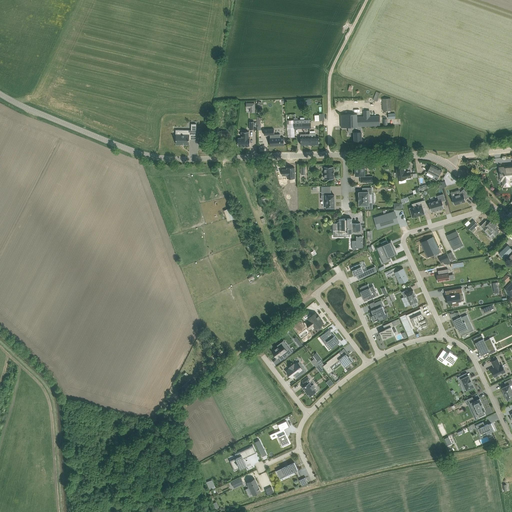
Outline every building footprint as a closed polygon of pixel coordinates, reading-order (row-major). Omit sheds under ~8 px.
[(391,98),(382,99),(383,111),(392,110),(391,98)] [(250,108),(250,110),(250,112),(255,112),(255,110),(255,103),(246,103),(246,108),(250,108)] [(361,127),(361,126),(380,126),(380,116),(357,117),(357,114),(341,114),(341,127),(348,127),(348,132),(352,132),(352,127),(361,127)] [(294,120),(291,120),(287,120),(287,135),(295,135),(295,128),(303,128),(302,123),(305,123),(305,119),(305,117),(300,117),(300,120),(298,120),(298,117),(294,118),(294,120)] [(305,123),(302,123),(303,128),(311,128),(310,119),(305,119),(305,123)] [(176,144),(189,144),(189,139),(196,140),(196,124),(192,124),(192,130),(180,130),(180,135),(177,135),(176,135),(176,136),(175,136),(175,140),(176,140),(176,144)] [(352,132),(354,132),(355,140),(362,140),(361,127),(352,127),(352,132)] [(270,138),(270,146),(281,145),(285,145),(285,138),(285,135),(281,136),(281,133),(274,134),(274,129),(263,129),(264,134),(270,134),(270,138)] [(249,138),(249,132),(241,132),(241,138),(238,138),(238,146),(250,146),(250,138),(249,138)] [(319,137),(316,137),(316,132),(310,133),(310,134),(310,145),(319,145),(319,137)] [(310,145),(310,134),(301,134),(301,137),(301,145),(310,145)] [(356,171),(356,175),(361,175),(361,177),(361,182),(373,182),(373,176),(364,177),(364,175),(365,175),(364,163),(355,163),(356,168),(355,168),(355,171),(356,171)] [(442,170),(431,165),(427,172),(436,176),(434,179),(437,180),(442,170)] [(325,179),(334,178),(334,174),(334,171),(334,166),(325,167),(325,179)] [(511,168),(508,168),(508,166),(500,167),(501,180),(503,180),(503,186),(510,185),(509,180),(511,179),(511,168)] [(287,178),(295,178),(295,167),(287,168),(287,170),(286,170),(286,169),(282,170),(282,176),(287,176),(287,178)] [(397,169),(399,180),(406,178),(411,177),(410,170),(404,171),(404,168),(397,169)] [(363,192),(359,192),(359,205),(365,205),(365,208),(372,208),(372,203),(369,204),(369,193),(372,192),(372,188),(363,188),(363,192)] [(470,196),(464,189),(460,192),(461,194),(452,197),(453,199),(452,199),(453,203),(454,202),(454,205),(466,201),(465,200),(470,196)] [(445,200),(444,194),(438,196),(439,200),(429,203),(432,212),(444,208),(442,201),(445,200)] [(260,198),(262,202),(263,205),(265,204),(264,203),(270,201),(268,195),(260,198)] [(322,200),(326,200),(326,207),(330,207),(330,208),(334,208),(334,207),(335,207),(334,195),(322,195),(322,200)] [(421,201),(422,204),(410,208),(413,218),(425,214),(424,210),(428,209),(425,200),(421,201)] [(225,208),(229,220),(233,219),(229,207),(225,208)] [(384,222),(385,227),(399,223),(397,218),(400,218),(398,212),(378,217),(380,223),(384,222)] [(352,218),(339,219),(339,222),(338,222),(338,227),(339,227),(339,230),(342,230),(342,233),(352,233),(352,231),(361,231),(361,223),(352,223),(352,218)] [(474,220),(470,224),(468,222),(466,225),(467,227),(471,231),(478,224),(474,220)] [(488,229),(491,231),(493,232),(498,227),(491,221),(483,228),(486,231),(488,229)] [(465,228),(460,233),(473,246),(478,241),(465,228)] [(461,246),(457,231),(447,234),(451,249),(461,246)] [(426,242),(423,244),(428,256),(434,253),(433,251),(438,248),(433,238),(426,242)] [(391,260),(389,256),(390,256),(396,254),(392,244),(389,245),(388,243),(387,240),(381,243),(382,246),(380,247),(385,258),(382,259),(384,264),(391,260)] [(506,258),(511,251),(511,247),(509,244),(500,253),(506,258)] [(442,258),(440,259),(441,262),(449,259),(447,254),(442,256),(442,258)] [(362,273),(364,277),(377,271),(375,266),(364,271),(360,263),(351,268),(355,276),(362,273)] [(387,276),(391,274),(395,272),(400,283),(405,281),(408,279),(408,280),(408,279),(403,268),(397,271),(396,268),(396,267),(385,272),(387,276)] [(439,281),(450,279),(448,269),(438,271),(439,274),(437,275),(438,278),(437,279),(438,279),(438,281),(439,281),(439,282),(439,281)] [(511,278),(507,274),(502,279),(506,283),(511,278)] [(472,290),(492,288),(491,281),(472,284),(472,290)] [(360,288),(361,291),(360,292),(365,301),(378,295),(375,290),(372,292),(368,284),(360,288)] [(447,295),(447,299),(446,300),(447,300),(448,303),(448,304),(452,303),(453,306),(453,307),(459,306),(459,305),(458,302),(461,301),(460,293),(462,293),(463,293),(462,288),(461,288),(450,290),(450,291),(451,294),(447,295)] [(413,308),(418,306),(416,302),(418,301),(413,290),(409,292),(407,290),(402,292),(404,297),(407,296),(411,305),(412,304),(413,308)] [(384,305),(381,300),(375,303),(377,308),(371,310),(373,314),(372,315),(375,320),(379,318),(378,317),(386,313),(382,306),(384,305)] [(424,318),(420,309),(408,314),(410,320),(412,319),(416,326),(418,325),(420,329),(423,328),(424,327),(428,325),(426,322),(427,321),(425,317),(424,318)] [(313,325),(316,329),(323,323),(320,319),(321,318),(319,315),(318,316),(316,313),(312,316),(308,312),(303,316),(305,319),(308,318),(310,321),(307,324),(310,328),(313,325)] [(462,317),(459,312),(450,313),(450,312),(449,312),(455,326),(457,326),(461,335),(469,332),(467,327),(470,325),(466,316),(468,315),(462,317)] [(392,322),(383,325),(385,329),(380,332),(383,339),(395,334),(392,327),(394,326),(392,322)] [(329,349),(339,342),(333,334),(329,337),(325,333),(320,337),(329,349)] [(303,344),(297,336),(294,338),(300,346),(303,344)] [(479,345),(478,345),(481,350),(483,353),(484,353),(486,357),(486,358),(498,352),(495,346),(494,347),(492,342),(487,344),(485,340),(483,341),(481,338),(476,340),(476,341),(477,340),(479,345)] [(275,349),(272,351),(277,358),(279,357),(280,356),(282,354),(284,358),(293,352),(292,352),(289,348),(286,351),(281,345),(278,347),(275,349)] [(445,359),(453,364),(458,356),(450,351),(445,359)] [(339,352),(326,362),(329,365),(324,368),(329,373),(333,370),(330,366),(339,360),(345,367),(353,361),(349,356),(348,356),(346,354),(342,357),(339,352)] [(316,367),(319,365),(315,358),(311,361),(316,367)] [(491,369),(495,377),(506,372),(502,364),(500,365),(497,359),(492,362),(494,366),(495,368),(491,369)] [(290,368),(290,369),(288,371),(292,378),(295,376),(297,379),(307,371),(300,362),(294,366),(294,365),(290,368)] [(464,383),(467,390),(469,388),(469,389),(474,387),(472,383),(471,380),(469,375),(465,377),(464,374),(458,377),(461,385),(464,383)] [(304,384),(305,383),(306,385),(302,387),(310,397),(316,392),(314,388),(316,387),(314,384),(312,386),(309,382),(308,381),(310,379),(308,376),(302,380),(304,384)] [(511,383),(511,380),(511,379),(505,382),(507,386),(502,388),(506,395),(505,396),(507,400),(507,399),(508,400),(511,397),(511,389),(510,384),(511,383)] [(474,401),(472,397),(465,400),(467,405),(470,404),(472,408),(474,407),(477,414),(485,410),(480,398),(474,401)] [(283,445),(290,442),(284,429),(289,426),(287,421),(278,425),(281,430),(276,432),(278,436),(279,436),(283,445)] [(476,425),(479,433),(482,431),(484,435),(495,430),(491,423),(489,424),(489,423),(488,424),(485,425),(483,422),(476,425)] [(261,443),(256,445),(262,457),(267,454),(261,443)] [(234,470),(239,468),(240,469),(247,466),(243,458),(247,457),(244,450),(235,454),(235,455),(237,454),(238,457),(232,460),(233,460),(235,464),(232,465),(234,469),(234,470)] [(276,470),(277,471),(279,470),(282,477),(285,475),(287,474),(288,476),(298,471),(294,462),(288,465),(288,464),(285,466),(276,470)] [(308,482),(306,477),(302,479),(300,480),(302,485),(308,482)] [(231,482),(233,487),(242,482),(240,478),(231,482)] [(247,482),(253,495),(261,491),(254,478),(247,482)] [(267,495),(273,492),(271,486),(264,489),(267,495)]
